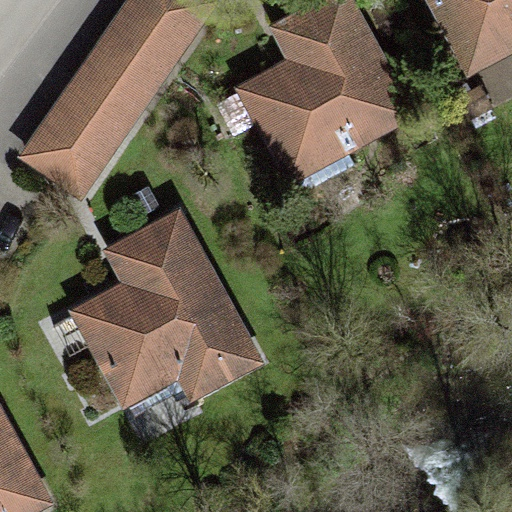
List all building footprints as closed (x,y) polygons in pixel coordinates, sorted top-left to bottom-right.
[(139,0),(24,164),(75,199),(214,0),(139,0)] [(300,63),(242,90),(282,173),(406,115),(351,0),(342,0),(284,28),(300,63)] [(511,0),(425,0),(461,76),(511,52),(511,0)] [(131,282),(76,307),(124,411),(249,354),(185,215),(115,247),(131,282)] [(0,511),(39,511),(48,508),(0,409),(0,511)]
